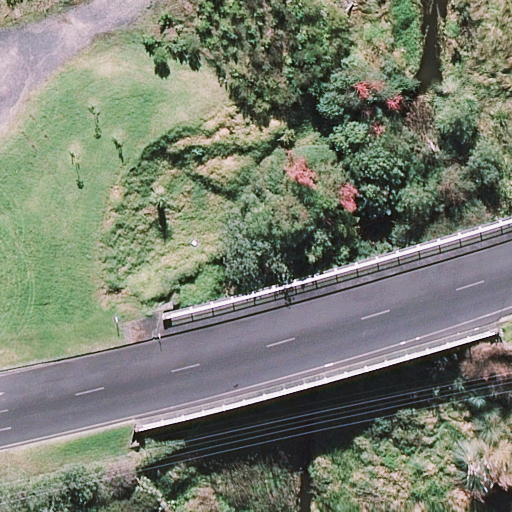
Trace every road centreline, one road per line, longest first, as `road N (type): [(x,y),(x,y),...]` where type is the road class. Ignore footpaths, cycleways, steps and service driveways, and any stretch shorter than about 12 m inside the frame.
road 1 (unclassified): [(511,278),(336,332),(0,409)]
road 2 (track): [(0,97),(36,63),(133,0)]
